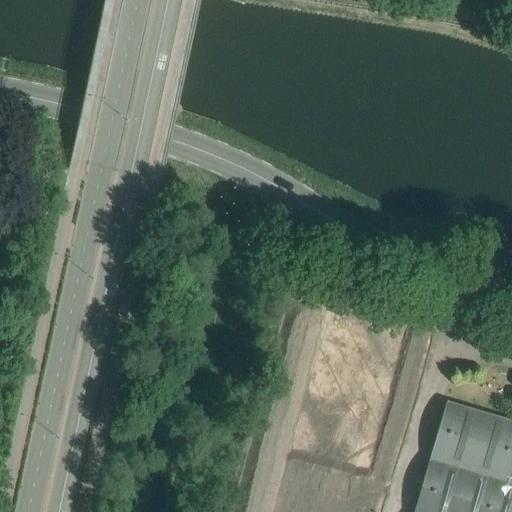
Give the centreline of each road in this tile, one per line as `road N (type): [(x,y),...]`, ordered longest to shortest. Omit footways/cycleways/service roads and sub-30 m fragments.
road 1 (tertiary): [(511,298),(396,254),(217,158),(0,92)]
road 2 (tertiary): [(136,0),(28,511)]
road 3 (tertiary): [(52,511),(160,0)]
